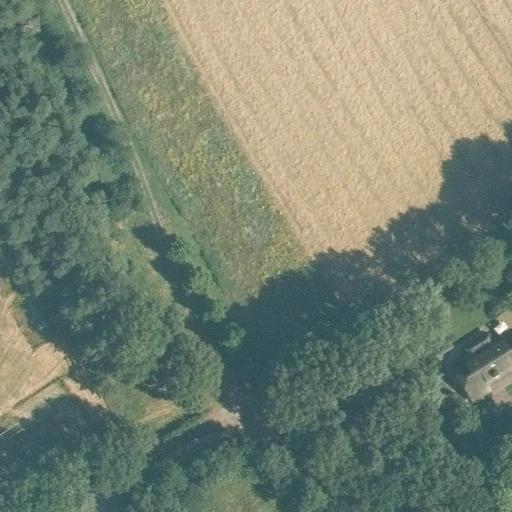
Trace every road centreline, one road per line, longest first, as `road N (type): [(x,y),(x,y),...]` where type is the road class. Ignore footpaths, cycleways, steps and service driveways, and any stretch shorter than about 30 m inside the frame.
road 1 (track): [(270,404),(75,0)]
road 2 (unclassified): [(95,511),(192,448),(223,439),(293,452),(375,511)]
road 3 (track): [(511,219),(270,404)]
